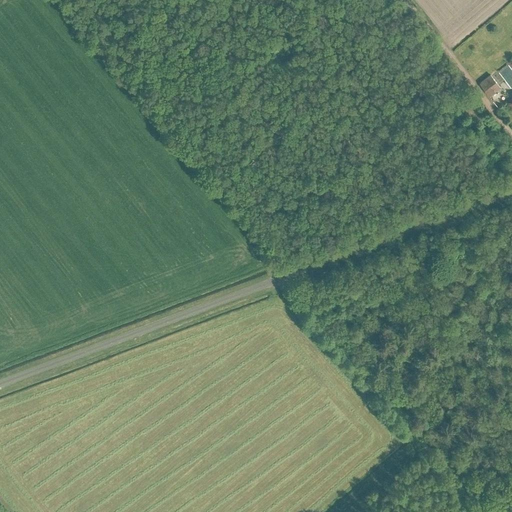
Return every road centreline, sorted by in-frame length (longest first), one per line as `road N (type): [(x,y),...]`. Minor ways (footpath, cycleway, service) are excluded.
road 1 (unclassified): [(0,384),(511,186)]
road 2 (track): [(401,0),(511,133)]
